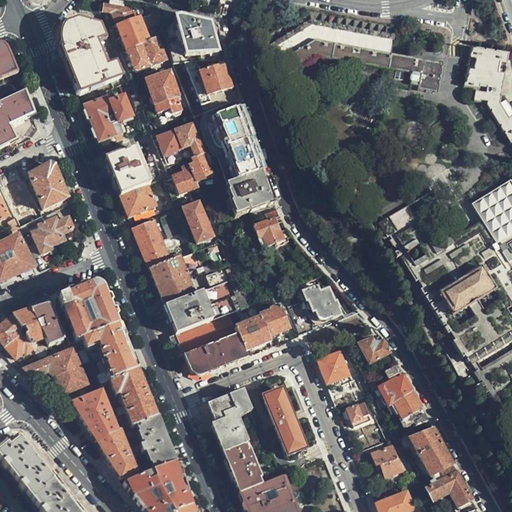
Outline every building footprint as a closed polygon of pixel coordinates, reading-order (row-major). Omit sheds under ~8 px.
[(84,0),(78,12),(96,14),(98,0),(84,0)] [(111,13),(117,28),(135,21),(135,11),(121,9),(106,6),(104,6),(103,12),(111,13)] [(156,9),(142,7),(144,18),(157,12),(156,9)] [(394,26),(307,10),(305,12),(290,21),(266,37),(278,57),(283,64),(281,65),(279,63),(275,65),(284,79),(287,78),(286,76),(289,74),(290,76),(316,60),(385,73),(382,88),(408,92),(408,89),(414,90),(414,93),(435,97),(440,65),(412,60),(388,56),(394,26)] [(125,51),(142,45),(149,42),(141,19),(135,21),(117,28),(125,51)] [(216,54),(209,25),(179,19),(172,21),(182,59),(216,54)] [(64,64),(77,95),(120,78),(114,63),(107,66),(97,41),(104,38),(99,26),(83,23),(77,22),(64,26),(62,30),(59,37),(59,43),(59,49),(64,64)] [(149,42),(142,45),(150,66),(166,60),(158,38),(149,42)] [(150,66),(142,45),(125,51),(134,73),(150,66)] [(0,79),(15,74),(6,52),(0,49),(0,79)] [(502,91),(507,55),(469,49),(463,90),(473,92),(472,104),(479,106),(480,104),(486,106),(485,110),(508,148),(511,145),(511,115),(503,100),(500,99),(500,97),(502,96),(502,91)] [(199,73),(195,62),(182,64),(201,110),(209,108),(206,98),(230,90),(222,67),(199,73)] [(176,98),(178,98),(169,73),(144,82),(153,107),(176,98)] [(31,117),(23,96),(0,106),(0,149),(16,142),(7,128),(31,117)] [(181,111),(176,98),(153,107),(155,115),(162,113),(164,118),(181,111)] [(107,99),(82,108),(97,146),(113,140),(122,136),(117,123),(130,117),(123,99),(109,104),(107,99)] [(262,171),(239,106),(220,114),(208,120),(206,123),(206,126),(207,130),(214,145),(217,147),(220,148),(222,148),(226,156),(224,157),(229,169),(228,169),(233,183),(262,171)] [(193,158),(202,154),(191,126),(172,133),(157,140),(164,158),(167,157),(168,158),(173,156),(172,154),(189,148),(193,158)] [(97,146),(99,151),(115,144),(113,140),(97,146)] [(112,182),(118,197),(145,187),(148,185),(134,149),(107,159),(103,160),(112,182)] [(193,163),(188,166),(195,183),(211,177),(202,154),(193,158),(191,159),(193,163)] [(195,183),(188,166),(180,168),(183,174),(171,179),(178,196),(197,189),(195,183)] [(65,201),(53,169),(48,167),(28,178),(43,212),(65,201)] [(273,203),(262,171),(233,183),(225,186),(232,205),(231,206),(235,216),(247,212),(248,213),(273,203)] [(385,222),(376,227),(400,266),(397,268),(400,272),(403,270),(467,373),(500,428),(506,425),(511,433),(511,184),(470,210),(481,227),(450,246),(449,244),(439,249),(440,252),(437,254),(420,226),(419,226),(408,209),(387,221),(395,234),(393,235),(385,222)] [(145,187),(118,197),(122,208),(127,218),(153,207),(145,187)] [(211,238),(197,203),(181,209),(195,244),(211,238)] [(277,213),(276,211),(274,211),(262,216),(265,223),(251,228),(261,250),(281,242),(273,220),(279,218),(277,213)] [(175,212),(169,215),(177,236),(183,233),(175,212)] [(44,226),(54,248),(63,244),(60,237),(71,232),(70,229),(67,221),(56,226),(54,221),(58,220),(55,213),(41,219),(44,226)] [(283,245),(293,241),(286,231),(279,218),(273,220),(281,242),(283,245)] [(7,223),(12,233),(19,230),(16,223),(14,219),(7,223)] [(152,222),(131,229),(141,253),(148,271),(168,262),(152,222)] [(48,250),(54,248),(44,226),(37,228),(38,232),(30,236),(39,257),(49,253),(48,250)] [(0,245),(0,249),(15,277),(31,268),(16,238),(0,245)] [(0,283),(15,277),(0,249),(0,283)] [(162,308),(194,295),(179,258),(168,262),(148,271),(160,303),(162,308)] [(54,300),(54,303),(53,308),(69,347),(74,345),(116,328),(101,291),(91,286),(54,300)] [(340,316),(333,302),(328,288),(319,292),(316,287),(301,293),(305,302),(307,302),(311,314),(314,313),(317,319),(322,322),(331,318),(332,319),(340,316)] [(208,323),(196,294),(194,295),(162,308),(171,329),(174,336),(208,323)] [(298,337),(314,331),(303,303),(286,310),(298,337)] [(270,312),(259,316),(260,319),(269,339),(288,331),(278,306),(269,310),(270,312)] [(7,313),(11,319),(25,314),(22,308),(7,313)] [(48,308),(29,313),(43,341),(46,348),(62,342),(48,308)] [(0,319),(0,327),(11,319),(7,313),(3,317),(0,319)] [(11,319),(21,335),(29,346),(43,341),(29,313),(25,314),(11,319)] [(221,318),(208,323),(174,336),(189,374),(201,377),(220,369),(238,362),(236,356),(226,332),(221,318)] [(0,344),(3,348),(21,335),(11,319),(0,327),(0,344)] [(226,332),(236,356),(270,342),(269,339),(260,319),(241,326),(226,332)] [(100,388),(104,387),(109,385),(109,384),(134,373),(116,328),(74,345),(78,355),(86,352),(100,388)] [(21,335),(3,348),(14,361),(22,354),(25,357),(32,350),(29,346),(21,335)] [(373,343),(372,340),(358,345),(369,365),(389,354),(382,342),(378,344),(373,343)] [(48,374),(52,381),(78,370),(70,352),(24,371),(32,380),(48,374)] [(316,362),(326,386),(348,376),(339,353),(316,362)] [(400,373),(396,365),(384,374),(387,381),(400,373)] [(78,370),(52,381),(63,395),(85,386),(78,370)] [(118,398),(131,430),(154,421),(134,373),(109,384),(109,385),(115,399),(118,398)] [(291,386),(287,377),(282,379),(286,388),(291,386)] [(306,448),(281,387),(261,395),(285,456),(306,448)] [(410,392),(392,404),(402,422),(408,420),(413,428),(427,422),(410,392)] [(222,456),(244,446),(235,424),(233,417),(249,410),(242,393),(212,405),(209,411),(214,425),(210,427),(222,456)] [(99,395),(72,406),(94,443),(115,435),(99,395)] [(353,430),(370,422),(363,404),(346,412),(344,415),(346,420),(348,420),(350,420),(353,430)] [(151,475),(171,466),(154,421),(131,430),(124,432),(142,478),(151,475)] [(363,447),(385,442),(380,424),(358,429),(363,447)] [(409,440),(429,478),(438,474),(451,467),(431,430),(420,436),(409,440)] [(115,435),(94,443),(119,481),(134,474),(117,434),(115,435)] [(3,445),(0,447),(0,461),(39,511),(76,511),(23,444),(20,446),(16,440),(6,447),(3,445)] [(238,495),(260,486),(244,446),(222,456),(231,477),(238,495)] [(402,473),(392,448),(371,457),(377,472),(380,471),(384,481),(402,473)] [(142,511),(181,511),(189,509),(171,466),(151,475),(154,483),(146,486),(142,478),(122,486),(142,511)] [(456,509),(470,501),(451,467),(438,474),(440,478),(438,479),(440,482),(424,491),(431,503),(448,494),(456,509)] [(281,480),(280,478),(260,486),(238,495),(244,511),(273,511),(291,505),(281,480)] [(385,493),(372,499),(376,511),(408,511),(413,510),(406,493),(388,501),(385,493)]
